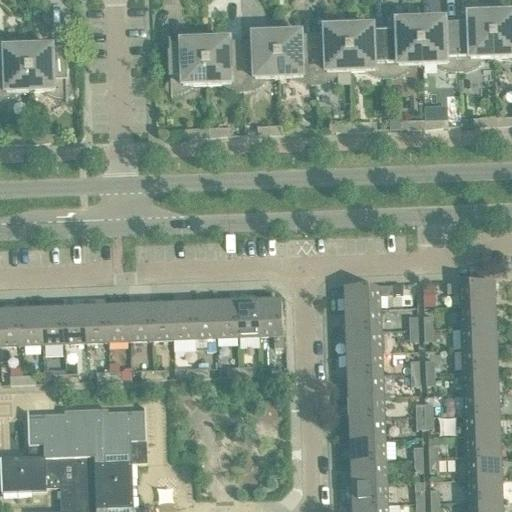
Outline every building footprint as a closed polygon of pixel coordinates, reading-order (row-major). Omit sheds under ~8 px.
[(511,17),(504,18),(503,16),(502,17),(503,18),(493,19),(494,63),(508,62),(511,64),(511,17)] [(494,63),(493,19),(483,19),(483,18),(481,17),(481,19),(468,20),(469,24),(457,24),(459,75),(463,75),(467,74),(474,71),(480,67),(480,63),(494,63)] [(459,75),(457,24),(432,25),(432,23),(431,23),(431,25),(421,25),(423,69),(436,69),(443,73),(450,75),(454,75),(459,75)] [(423,69),(421,25),(411,26),(411,24),(410,24),(409,26),(397,26),(397,30),(385,31),(387,82),(391,82),(395,81),(399,80),(402,78),(406,76),(409,74),(408,70),(423,69)] [(387,82),(385,31),(360,32),(360,30),(359,30),(359,32),(349,32),(351,76),(365,76),(371,79),(379,82),(382,82),(387,82)] [(351,76),(349,32),(339,32),(339,31),(338,31),(338,32),(325,33),(325,37),(315,37),(317,89),(323,88),(330,85),(337,80),(337,77),(351,76)] [(281,83),(279,39),(267,39),(267,37),(266,38),(266,39),(253,40),(253,44),(241,44),(243,95),(248,95),(252,94),(259,91),(265,87),(265,83),(281,83)] [(317,89),(315,37),(289,38),(288,37),(287,37),(287,38),(279,39),(281,83),(293,82),(300,86),(303,87),(311,89),(317,89)] [(243,95),(241,44),(217,45),(216,43),(215,44),(215,45),(205,45),(207,90),(221,89),(228,93),(235,95),(239,95),(243,95)] [(207,90),(205,45),(195,46),(196,44),(194,44),(194,46),(170,47),(170,44),(169,44),(170,85),(167,86),(165,89),(165,92),(166,95),(168,97),(171,98),(171,101),(172,101),(172,98),(177,97),(181,96),(185,95),(189,93),(193,90),(207,90)] [(67,89),(65,48),(64,48),(64,51),(40,52),(40,50),(38,50),(39,52),(29,52),(31,96),(45,96),(48,98),(52,100),(57,101),(61,102),(66,102),(66,105),(67,105),(67,102),(70,101),(72,98),(73,95),(72,92),(70,90),(67,89)] [(31,96),(29,52),(19,53),(19,51),(18,51),(17,53),(0,53),(0,104),(3,104),(7,102),(10,101),(14,99),(17,97),(31,96)] [(511,129),(511,121),(496,122),(497,130),(511,129)] [(497,130),(496,122),(479,122),(479,130),(497,130)] [(425,132),(424,124),(407,125),(407,133),(425,132)] [(443,132),(443,124),(424,124),(425,132),(443,132)] [(371,134),(371,126),(352,127),(353,135),(371,134)] [(353,135),(352,127),(335,128),(335,136),(353,135)] [(299,137),(299,129),(281,130),(281,138),(299,137)] [(281,138),(281,130),(263,130),(263,139),(281,138)] [(209,141),(209,132),(191,133),(191,141),(209,141)] [(227,140),(227,132),(209,132),(209,141),(227,140)] [(50,146),(50,138),(32,139),(32,147),(50,146)] [(32,147),(32,139),(14,140),(14,148),(32,147)] [(495,309),(494,286),(447,288),(447,297),(460,297),(460,311),(495,309)] [(380,313),(380,300),(392,299),(392,290),(344,292),(345,314),(380,313)] [(283,352),(282,304),(258,305),(260,340),(274,340),(274,352),(283,352)] [(260,340),(258,305),(237,306),(238,341),(260,340)] [(238,341),(237,306),(215,307),(217,342),(238,341)] [(217,342),(215,307),(194,308),(195,343),(217,342)] [(195,343),(194,308),(172,309),(173,344),(195,343)] [(152,344),(150,309),(129,310),(130,345),(152,344)] [(173,344),(172,309),(150,309),(152,344),(173,344)] [(496,331),(495,309),(460,311),(461,333),(496,331)] [(130,345),(129,310),(107,311),(108,346),(130,345)] [(108,346),(107,311),(85,312),(87,347),(108,346)] [(87,347),(85,312),(64,313),(65,348),(87,347)] [(43,349),(42,313),(20,314),(22,349),(43,349)] [(65,348),(64,313),(42,313),(43,349),(65,348)] [(381,333),(380,313),(345,314),(346,334),(381,333)] [(22,349),(20,314),(0,315),(0,345),(0,350),(22,349)] [(418,334),(418,321),(409,321),(409,334),(418,334)] [(433,333),(432,321),(423,321),(424,333),(433,333)] [(497,353),(496,331),(461,333),(462,355),(497,353)] [(382,354),(381,333),(346,334),(347,356),(382,354)] [(433,346),(433,333),(424,333),(424,346),(433,346)] [(418,346),(418,334),(409,334),(410,347),(418,346)] [(498,375),(497,353),(462,355),(463,377),(498,375)] [(383,376),(382,354),(347,356),(348,378),(383,376)] [(420,378),(419,365),(410,366),(411,378),(420,378)] [(434,378),(434,365),(425,365),(426,378),(434,378)] [(240,380),(240,371),(227,372),(227,381),(240,380)] [(252,380),(252,371),(240,371),(240,380),(252,380)] [(197,382),(197,373),(184,373),(184,382),(197,382)] [(209,381),(209,373),(197,373),(197,382),(209,381)] [(166,383),(166,374),(154,375),(154,383),(166,383)] [(154,383),(154,375),(141,375),(141,384),(154,383)] [(499,397),(498,375),(463,377),(464,399),(499,397)] [(110,385),(109,376),(96,377),(97,386),(110,385)] [(122,385),(121,376),(109,376),(110,385),(122,385)] [(383,398),(383,376),(348,378),(348,400),(383,398)] [(79,386),(78,377),(66,378),(66,387),(79,386)] [(66,387),(66,378),(53,378),(53,387),(66,387)] [(420,391),(420,378),(411,378),(411,391),(420,391)] [(435,390),(434,378),(426,378),(426,390),(435,390)] [(35,388),(35,379),(23,380),(23,388),(35,388)] [(23,388),(23,380),(10,380),(10,389),(23,388)] [(499,419),(499,397),(464,399),(464,420),(499,419)] [(384,420),(383,398),(348,400),(349,422),(384,420)] [(425,421),(424,408),(416,409),(416,421),(425,421)] [(433,421),(433,408),(424,408),(425,421),(433,421)] [(147,467),(146,445),(145,411),(144,411),(144,415),(108,417),(108,413),(64,415),(64,419),(29,421),(28,415),(27,415),(29,455),(34,455),(34,463),(0,464),(2,498),(48,497),(48,493),(61,493),(62,511),(134,511),(132,468),(147,467)] [(500,441),(499,419),(464,420),(465,442),(500,441)] [(385,442),(384,420),(349,422),(350,444),(385,442)] [(426,434),(425,421),(416,421),(417,434),(426,434)] [(434,433),(433,421),(425,421),(426,434),(434,433)] [(501,463),(500,441),(465,442),(466,464),(501,463)] [(386,464),(385,442),(350,444),(351,466),(386,464)] [(438,464),(437,451),(428,452),(429,464),(438,464)] [(423,464),(422,452),(414,452),(414,465),(423,464)] [(502,485),(501,463),(466,464),(467,486),(502,485)] [(387,486),(386,464),(351,466),(352,487),(387,486)] [(423,477),(423,464),(414,465),(415,477),(423,477)] [(438,476),(438,464),(429,464),(429,477),(438,476)] [(503,505),(502,485),(467,486),(468,506),(503,505)] [(388,508),(387,486),(352,487),(353,509),(388,508)] [(439,507),(439,494),(430,495),(431,507),(439,507)] [(425,507),(424,495),(415,495),(416,508),(425,507)]
